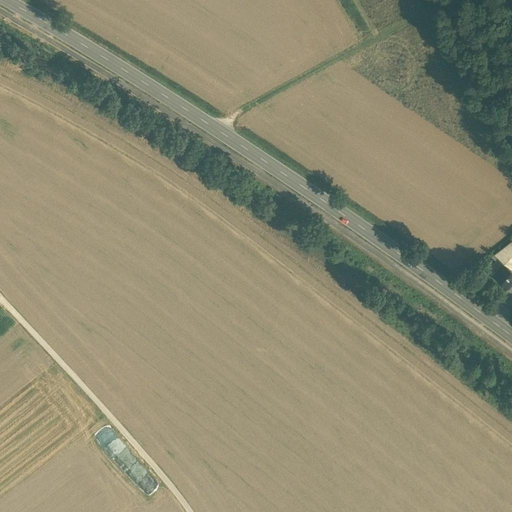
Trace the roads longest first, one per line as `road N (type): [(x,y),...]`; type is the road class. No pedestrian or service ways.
road 1 (secondary): [(511,336),(262,159),(5,0)]
road 2 (track): [(189,511),(0,299)]
road 3 (track): [(214,128),(432,4)]
road 4 (track): [(511,163),(444,49),(431,0)]
